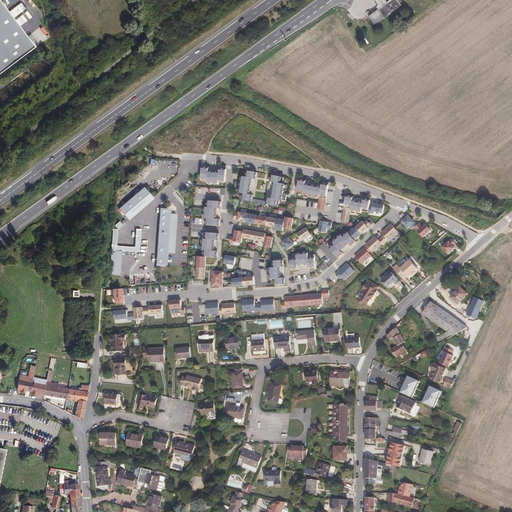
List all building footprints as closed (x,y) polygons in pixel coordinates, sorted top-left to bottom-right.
[(0,0),(0,73),(41,41),(34,31),(29,35),(1,0),(0,0)] [(223,181),(224,168),(218,167),(218,174),(209,173),(209,167),(200,167),(199,179),(206,180),(206,183),(216,184),(216,180),(223,181)] [(253,179),(255,171),(254,171),(243,169),(242,178),(239,177),(236,191),(238,192),(237,199),(249,201),(251,194),(247,193),(249,179),(253,179)] [(281,176),(269,174),(267,182),(272,182),(269,196),(265,196),(264,203),(276,205),(277,198),(279,199),(282,185),(279,184),(281,176)] [(304,180),(298,179),(296,190),(302,191),(301,195),(317,198),(316,202),(315,208),(323,209),(328,183),(319,182),(318,186),(304,184),(304,180)] [(143,188),(118,210),(128,222),(153,200),(143,188)] [(351,195),(344,194),(340,220),(347,221),(349,209),(361,211),(361,208),(367,209),(369,199),(362,198),(362,201),(350,199),(351,195)] [(219,207),(219,201),(206,200),(206,207),(202,207),(201,217),(205,217),(205,224),(217,225),(218,216),(212,215),(212,206),(219,207)] [(375,202),(371,201),(370,208),(379,210),(381,203),(375,202)] [(167,209),(160,208),(155,265),(164,265),(165,251),(169,251),(170,251),(171,250),(172,240),(173,240),(175,214),(166,213),(167,209)] [(246,211),(237,210),(235,220),(239,221),(244,222),(245,221),(246,212),(246,211)] [(255,214),(246,212),(245,221),(248,222),(254,223),(255,215),(255,214)] [(407,214),(400,219),(409,229),(415,223),(409,216),(407,214)] [(266,218),(255,215),(254,223),(258,224),(265,225),(266,218)] [(292,217),(284,215),(283,220),(282,227),(287,227),(290,228),(292,217)] [(268,226),(273,227),(275,218),(266,216),(266,218),(265,225),(268,226)] [(283,220),(275,218),(273,227),(273,228),(277,229),(281,230),(282,227),(283,220)] [(331,221),(319,219),(317,229),(327,230),(327,226),(330,227),(331,221)] [(415,223),(413,226),(422,236),(430,229),(420,219),(415,223)] [(361,221),(356,226),(361,232),(365,228),(366,226),(361,221)] [(384,228),(380,231),(386,237),(395,229),(390,223),(384,228)] [(356,226),(348,233),(353,239),(356,236),(361,232),(356,226)] [(299,231),(295,233),(300,240),(310,234),(305,227),(299,231)] [(118,228),(113,228),(111,249),(139,251),(140,229),(136,228),(134,246),(116,245),(118,228)] [(247,230),(242,229),(241,231),(240,236),(251,239),(253,231),(247,230)] [(236,230),(233,230),(231,239),(240,241),(240,236),(241,231),(236,230)] [(351,245),(355,241),(353,239),(348,233),(345,230),(341,234),(339,232),(332,238),(334,240),(331,243),(340,254),(344,250),(340,245),(346,240),(351,245)] [(257,231),(253,231),(251,239),(262,241),(264,235),(264,233),(257,231)] [(217,238),(217,232),(204,232),(203,238),(199,238),(199,248),(203,249),(202,255),(215,256),(215,247),(209,247),(210,238),(217,238)] [(266,235),(264,235),(262,241),(262,244),(270,245),(271,236),(266,235)] [(380,242),(374,235),(369,239),(365,243),(371,250),(380,242)] [(287,237),(280,241),(284,248),(292,244),(287,236),(287,237)] [(454,245),(448,238),(440,246),(446,253),(454,245)] [(355,254),(362,262),(370,255),(363,247),(355,254)] [(304,268),(310,267),(310,264),(309,257),(308,253),(302,254),(302,250),(292,251),(293,254),(288,255),(290,269),(296,268),(295,262),(303,261),(304,268)] [(234,256),(224,254),(222,262),(232,264),(234,256)] [(202,255),(196,255),(195,267),(204,267),(204,262),(204,256),(202,255)] [(397,263),(393,267),(403,279),(407,275),(408,276),(411,273),(412,272),(414,270),(417,268),(409,259),(400,267),(397,263)] [(339,268),(338,269),(345,277),(353,270),(346,262),(339,268)] [(282,270),(282,263),(279,264),(272,264),(268,265),(268,271),(265,271),(265,280),(268,280),(269,284),(283,283),(282,278),(276,278),(276,270),(282,270)] [(204,267),(195,267),(194,278),(203,279),(203,273),(204,267)] [(220,271),(211,270),(211,275),(211,278),(220,278),(220,271)] [(391,272),(382,281),(387,287),(393,282),(396,284),(400,281),(391,272)] [(252,275),(241,276),(242,285),(248,284),(253,284),(252,275)] [(241,276),(230,278),(231,286),(237,285),(242,285),(241,276)] [(220,278),(211,278),(210,282),(210,285),(219,286),(220,278)] [(358,298),(358,300),(358,302),(360,303),(361,302),(362,301),(367,303),(370,297),(371,298),(373,294),(374,295),(377,290),(376,289),(379,285),(367,278),(362,287),(364,289),(358,298)] [(469,291),(462,285),(453,296),(460,302),(469,291)] [(119,288),(111,289),(112,299),(120,299),(119,288)] [(315,293),(308,294),(309,304),(321,303),(321,296),(320,293),(315,293)] [(301,294),(296,295),(296,305),(309,304),(308,294),(301,294)] [(287,295),(283,296),(284,306),(296,305),(296,295),(287,295)] [(264,297),(260,297),(260,301),(257,301),(257,304),(257,308),(273,306),(272,296),(264,297)] [(475,297),(466,317),(469,319),(470,317),(476,319),(484,301),(475,297)] [(245,299),(240,300),(241,310),(254,309),(254,310),(257,310),(257,304),(253,304),(253,299),(245,299)] [(457,336),(470,328),(438,303),(435,300),(426,312),(447,328),(442,336),(445,341),(455,335),(457,336)] [(210,302),(204,303),(205,313),(218,312),(217,302),(210,302)] [(231,302),(220,303),(221,312),(232,311),(231,302)] [(179,304),(168,305),(169,314),(180,313),(179,304)] [(137,307),(132,308),(134,318),(143,317),(142,307),(137,307)] [(160,307),(147,308),(148,317),(160,316),(160,307)] [(119,310),(112,311),(113,321),(128,319),(127,310),(119,310)] [(339,338),(338,327),(323,328),(324,339),(339,338)] [(264,345),(262,329),(249,330),(251,346),(264,345)] [(315,342),(313,329),(295,330),(296,337),(307,337),(308,342),(315,342)] [(389,337),(390,339),(393,338),(398,349),(395,350),(390,352),(392,359),(398,357),(407,354),(404,347),(406,346),(398,332),(396,330),(389,337)] [(123,339),(123,334),(109,335),(109,350),(120,350),(121,340),(123,339)] [(290,349),(288,334),(273,335),(274,346),(283,346),(283,349),(290,349)] [(238,347),(237,337),(224,338),(225,348),(238,347)] [(361,346),(359,337),(347,338),(349,347),(361,346)] [(197,339),(196,339),(197,351),(212,351),(212,338),(211,338),(197,339)] [(421,350),(423,355),(432,350),(429,345),(421,350)] [(188,356),(187,346),(174,347),(175,357),(188,356)] [(140,349),(141,356),(147,356),(148,361),(158,361),(158,362),(163,361),(162,348),(140,349)] [(446,354),(440,365),(449,369),(451,365),(453,362),(455,358),(454,358),(456,354),(447,349),(445,353),(446,354)] [(122,374),(122,361),(112,362),(112,367),(110,368),(110,374),(122,374)] [(431,381),(440,385),(442,381),(441,380),(442,377),(445,371),(434,365),(431,371),(434,372),(431,376),(433,378),(431,381)] [(242,387),(240,371),(239,371),(238,368),(232,369),(233,372),(230,372),(232,388),(242,387)] [(319,380),(320,368),(314,368),(314,370),(308,370),(307,377),(313,377),(314,380),(319,380)] [(348,384),(349,371),(337,369),(337,371),(331,370),(329,382),(348,384)] [(42,396),(65,400),(76,402),(72,417),(79,420),(86,394),(76,392),(57,389),(57,387),(48,385),(51,373),(47,372),(45,381),(39,380),(38,386),(31,384),(18,381),(17,381),(15,390),(29,393),(29,395),(34,396),(34,397),(42,399),(42,396)] [(197,389),(199,377),(180,373),(178,382),(183,383),(182,385),(190,386),(190,388),(197,389)] [(38,386),(39,380),(32,379),(19,376),(18,381),(31,384),(38,386)] [(419,381),(408,376),(401,392),(412,397),(419,381)] [(277,402),(280,382),(271,380),(267,400),(277,402)] [(452,390),(455,383),(448,380),(445,387),(452,390)] [(86,393),(87,386),(77,385),(76,392),(86,394),(86,393)] [(441,391),(430,386),(423,402),(434,407),(441,391)] [(118,401),(118,394),(104,393),(103,403),(115,404),(115,401),(118,401)] [(154,405),(155,397),(139,394),(137,406),(143,407),(144,403),(154,405)] [(379,399),(379,395),(374,394),(372,394),(372,400),(367,400),(367,409),(379,409),(379,406),(379,399)] [(410,412),(413,406),(400,399),(398,403),(397,405),(410,412)] [(213,417),(212,401),(202,402),(202,400),(198,400),(199,406),(200,412),(204,412),(205,417),(213,417)] [(242,417),(242,407),(227,405),(225,416),(233,417),(234,416),(242,417)] [(336,405),(333,440),(347,443),(349,407),(336,405)] [(367,442),(377,442),(378,437),(378,426),(376,426),(376,423),(380,423),(380,415),(368,414),(368,423),(367,436),(367,442)] [(455,438),(460,428),(455,425),(452,433),(453,433),(451,437),(455,438)] [(390,434),(402,438),(405,430),(397,427),(395,432),(391,431),(390,434)] [(116,442),(116,431),(101,430),(101,441),(116,442)] [(141,444),(143,432),(138,431),(137,433),(129,432),(127,441),(141,444)] [(166,447),(168,437),(157,434),(154,445),(166,447)] [(192,452),(194,445),(176,440),(173,449),(188,454),(189,451),(192,452)] [(406,446),(398,443),(395,453),(403,455),(406,446)] [(290,447),(287,447),(286,454),(290,454),(290,457),(302,458),(302,454),(306,454),(307,447),(303,447),(303,444),(291,444),(290,447)] [(333,459),(346,459),(346,447),(334,446),(333,459)] [(254,471),(260,456),(242,449),(236,466),(241,468),(242,466),(254,471)] [(419,464),(429,466),(433,452),(423,450),(419,464)] [(366,468),(365,477),(364,481),(374,482),(374,478),(378,479),(379,476),(382,477),(383,470),(379,469),(379,465),(382,467),(387,468),(388,466),(384,465),(380,463),(377,462),(374,461),(371,460),(371,458),(370,452),(367,452),(367,459),(366,468)] [(393,467),(390,466),(391,461),(381,458),(381,459),(375,457),(375,460),(371,458),(371,460),(374,461),(377,462),(380,463),(384,465),(388,466),(387,468),(392,470),(393,467)] [(109,461),(103,460),(104,464),(96,465),(97,470),(96,470),(97,486),(110,485),(110,481),(108,481),(107,469),(109,469),(109,461)] [(304,472),(304,477),(315,479),(316,475),(325,477),(326,465),(315,463),(313,474),(310,474),(310,473),(304,472)] [(140,473),(142,468),(139,468),(137,467),(135,477),(136,478),(136,479),(125,476),(126,474),(120,473),(117,485),(132,489),(133,488),(137,489),(137,485),(145,488),(146,487),(148,487),(147,491),(155,493),(157,487),(158,482),(144,478),(144,474),(140,473)] [(279,483),(279,470),(265,470),(264,485),(274,486),(274,483),(279,483)] [(391,480),(399,482),(402,474),(393,472),(391,480)] [(431,482),(420,478),(419,483),(430,487),(431,482)] [(79,486),(79,484),(72,485),(71,480),(64,481),(64,485),(59,485),(59,489),(60,489),(60,491),(62,491),(63,493),(72,493),(71,491),(79,490),(79,486)] [(304,494),(315,495),(316,483),(307,482),(306,489),(304,489),(304,494)] [(403,489),(402,489),(400,495),(387,494),(386,502),(399,505),(414,510),(417,502),(411,500),(415,488),(404,486),(403,489)] [(57,499),(46,496),(45,499),(45,501),(51,501),(51,505),(57,505),(57,499)] [(232,496),(231,500),(229,500),(227,508),(228,509),(226,511),(238,511),(240,511),(241,511),(242,509),(242,507),(238,506),(239,503),(238,502),(239,499),(232,496)] [(405,511),(406,511),(394,508),(372,506),(372,496),(363,496),(363,510),(372,511),(371,511),(405,511)] [(157,511),(161,501),(150,498),(147,509),(149,510),(148,511),(146,511),(141,511),(140,511),(133,510),(132,511),(127,511),(124,511),(157,511)] [(345,503),(330,501),(328,511),(338,511),(339,507),(344,508),(345,503)] [(421,511),(423,504),(417,502),(414,510),(421,511)]
